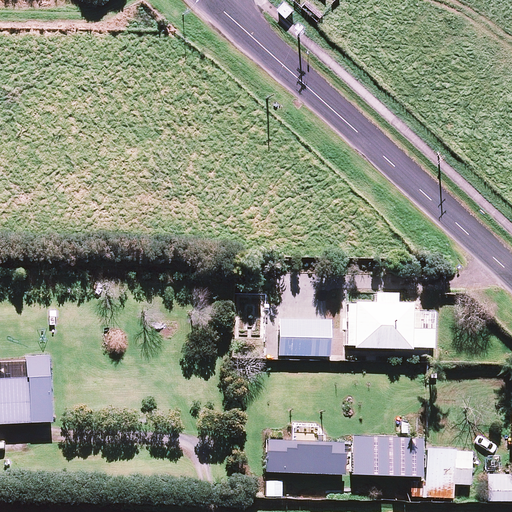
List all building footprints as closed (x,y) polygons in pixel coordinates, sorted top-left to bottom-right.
[(412,347),(435,348),(436,313),(413,312),(413,302),(397,302),(398,293),(376,292),(375,301),(354,301),(354,303),(349,303),(348,345),(354,346),(354,348),(412,350),(412,347)] [(280,355),(331,357),(332,320),(280,319),(280,355)] [(0,424),(52,421),(49,355),(25,356),(26,376),(0,377),(0,424)] [(433,497),(454,498),(455,484),(456,451),(456,450),(428,449),(426,497),(433,497)] [(473,451),(456,451),(455,484),(472,485),(473,451)] [(488,501),(511,501),(511,473),(489,474),(488,501)]
